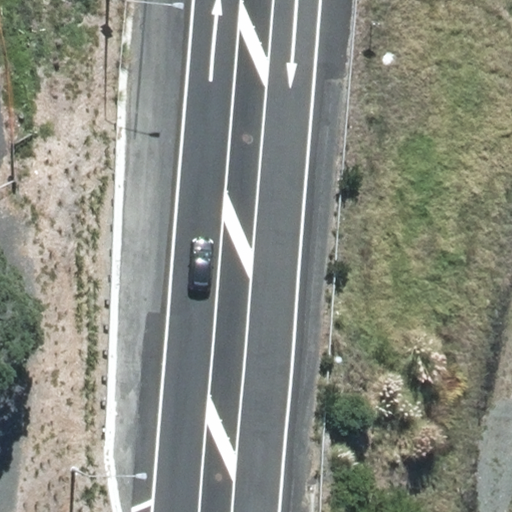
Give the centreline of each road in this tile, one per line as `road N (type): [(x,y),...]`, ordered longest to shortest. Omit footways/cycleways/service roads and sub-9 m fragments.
road 1 (primary): [(289,0),(251,511)]
road 2 (primary): [(160,511),(190,0)]
